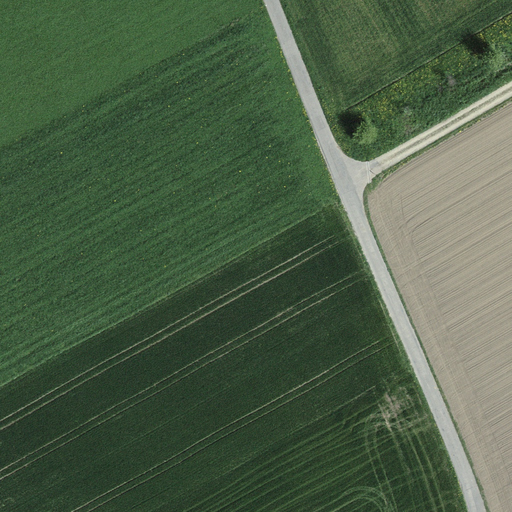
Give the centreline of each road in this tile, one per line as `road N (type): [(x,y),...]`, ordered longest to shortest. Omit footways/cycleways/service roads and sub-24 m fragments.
road 1 (unclassified): [(478,511),(273,0)]
road 2 (track): [(348,187),(511,92)]
